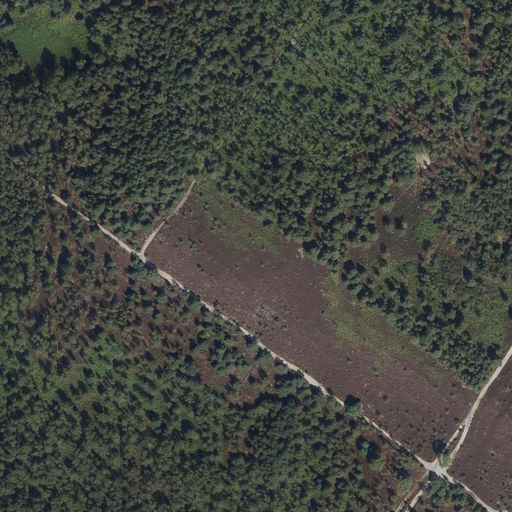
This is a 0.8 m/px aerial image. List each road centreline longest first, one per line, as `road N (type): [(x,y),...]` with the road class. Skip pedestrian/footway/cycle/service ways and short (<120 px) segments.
road 1 (track): [(494,511),(0,155)]
road 2 (track): [(311,0),(140,257)]
road 3 (track): [(435,469),(511,357)]
